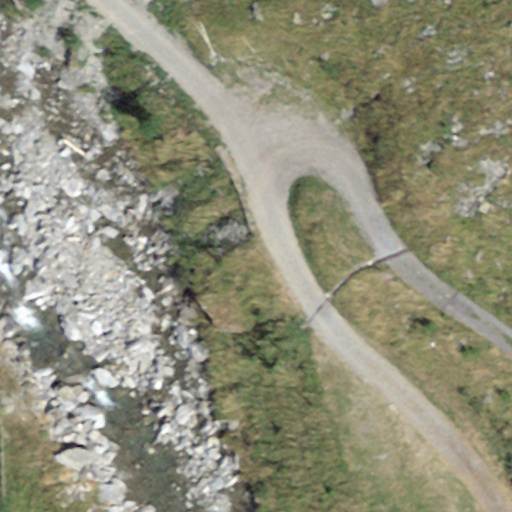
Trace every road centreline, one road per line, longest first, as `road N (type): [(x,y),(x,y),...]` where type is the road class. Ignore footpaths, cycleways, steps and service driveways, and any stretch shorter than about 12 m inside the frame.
road 1 (track): [(103,0),(270,165),(273,245),(347,361),(504,511)]
road 2 (track): [(511,349),(385,268),(352,178),(270,165)]
